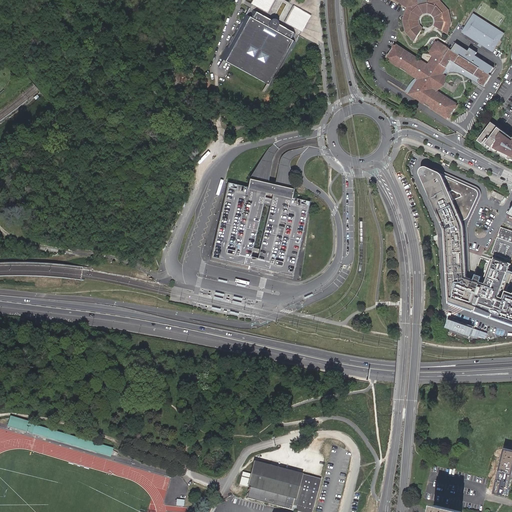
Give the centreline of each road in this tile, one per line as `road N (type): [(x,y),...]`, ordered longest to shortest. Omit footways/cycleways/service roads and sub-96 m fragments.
road 1 (primary): [(0,305),(182,331),(349,369)]
road 2 (primary): [(305,350),(119,311),(0,297)]
road 3 (primary): [(511,364),(394,368),(305,350)]
road 4 (primary): [(511,359),(394,363),(305,350)]
road 5 (tertiary): [(415,323),(411,233),(379,155)]
road 6 (primary): [(349,369),(419,378),(511,375)]
road 7 (primary): [(349,369),(511,369)]
road 8 (unknown): [(426,130),(433,112),(376,67),(391,17)]
